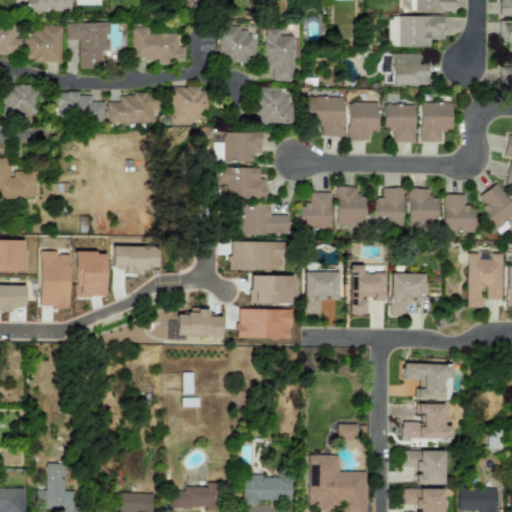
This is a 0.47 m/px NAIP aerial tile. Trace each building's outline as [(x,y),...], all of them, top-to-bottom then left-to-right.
[(23,0),(24,12),(44,12),(44,11),(68,11),(68,0),(23,0)] [(407,0),(407,11),(453,11),(452,0),(407,0)] [(511,0),(497,0),(498,16),(511,15),(511,0)] [(441,36),(441,15),(395,15),(395,19),(386,19),(385,47),(427,47),(427,36),(441,36)] [(105,22),(63,23),(63,40),(75,40),(76,68),(99,67),(98,51),(106,51),(105,22)] [(511,51),(511,23),(497,23),(498,43),(511,42),(511,52),(511,51)] [(0,25),(0,53),(18,54),(18,38),(11,37),(11,26),(0,25)] [(59,62),(59,27),(23,26),(22,61),(59,62)] [(130,60),(155,59),(155,63),(182,62),(182,46),(176,47),(175,33),(146,34),(145,27),(129,28),(130,60)] [(292,80),(291,36),(277,36),(277,28),(262,29),(263,68),(271,68),(271,81),(292,80)] [(255,30),(219,29),(218,60),(254,62),(255,30)] [(389,85),(426,85),(427,63),(416,63),(416,53),(390,53),(389,85)] [(511,56),(511,57),(511,69),(497,69),(498,88),(511,87),(511,56)] [(1,84),(0,114),(34,115),(35,85),(1,84)] [(205,88),(168,87),(167,124),(190,124),(190,118),(205,118),(205,88)] [(262,123),(290,123),(290,96),(283,96),(283,87),(254,87),(254,115),(262,115),(262,123)] [(89,95),(76,95),(76,91),(54,92),(54,120),(102,119),(101,101),(89,102),(89,95)] [(104,122),(150,123),(151,109),(156,109),(157,93),(118,92),(117,102),(104,102),(104,122)] [(340,136),(341,97),(303,96),(302,123),(322,124),(321,135),(340,136)] [(375,103),(345,102),(344,140),(366,140),(366,132),(375,132),(375,103)] [(448,130),(449,102),(418,102),(417,141),(438,142),(438,130),(448,130)] [(412,104),(381,104),(380,129),(390,129),(390,141),(411,142),(412,104)] [(258,153),(259,133),(212,131),(211,160),(250,161),(251,152),(258,153)] [(511,158),(511,135),(505,135),(502,157),(511,158)] [(0,198),(33,197),(33,171),(8,171),(8,158),(0,158),(0,198)] [(511,163),(506,163),(503,182),(511,183),(511,184),(510,196),(511,195),(511,163)] [(263,198),(263,177),(257,177),(257,167),(216,167),(216,183),(219,183),(219,198),(263,198)] [(511,222),(511,208),(494,182),(472,198),(497,233),(511,222)] [(354,186),(334,186),(332,227),(352,228),(352,225),(362,225),(363,196),(354,195),(354,186)] [(399,225),(401,188),(379,187),(379,197),(370,197),(369,224),(399,225)] [(435,196),(426,196),(426,188),(405,187),(404,226),(434,227),(435,196)] [(328,192),(306,191),(306,204),(297,204),(297,229),(328,230),(328,192)] [(440,232),(471,231),(471,205),(462,205),(462,193),(440,194),(440,232)] [(286,214),(266,214),(267,204),(239,203),(238,234),(285,235),(286,214)] [(280,270),(281,242),(227,241),(226,269),(280,270)] [(109,267),(122,267),(122,273),(142,273),(142,267),(154,267),(154,247),(109,247),(109,267)] [(36,306),(66,307),(66,254),(53,254),(53,250),(36,250),(36,306)] [(102,252),(71,252),(71,296),(102,296),(102,252)] [(463,307),(480,307),(480,299),(499,299),(499,253),(487,253),(487,259),(475,258),(475,253),(464,253),(463,307)] [(22,271),(22,260),(5,260),(5,270),(22,271)] [(381,271),(362,271),(362,265),(345,265),(345,313),(362,313),(362,299),(381,299),(381,271)] [(502,305),(511,305),(511,265),(502,265),(502,305)] [(300,271),(300,314),(317,313),(317,299),(334,299),(334,271),(300,271)] [(421,273),(387,272),(386,314),(403,315),(404,300),(420,301),(421,273)] [(290,275),(247,275),(247,303),(289,304),(290,275)] [(0,311),(8,312),(9,306),(21,306),(22,285),(0,284),(0,311)] [(173,335),(218,336),(219,316),(205,315),(205,308),(194,308),(194,313),(173,313),(173,335)] [(288,309),(235,308),(234,337),(287,338),(288,309)] [(441,399),(441,378),(448,378),(449,364),(400,363),(399,379),(416,379),(416,387),(413,387),(413,398),(441,399)] [(441,404),(414,404),(414,413),(421,413),(420,422),(399,422),(399,438),(448,438),(448,425),(441,425),(441,404)] [(441,450),(399,450),(400,467),(413,466),(413,484),(441,484),(441,450)] [(363,511),(363,471),(336,471),(336,454),(305,455),(306,509),(340,508),(340,511),(363,511)] [(62,463),(44,463),(44,490),(35,490),(35,511),(71,511),(72,490),(62,490),(62,463)] [(240,475),(239,504),(255,505),(255,499),(288,500),(289,476),(240,475)] [(182,486),(182,490),(166,490),(165,507),(216,508),(216,482),(204,482),(204,486),(182,486)] [(22,511),(22,487),(0,487),(0,511),(22,511)] [(441,511),(441,487),(400,488),(400,508),(412,508),(412,511),(441,511)] [(494,511),(495,488),(455,487),(455,510),(479,510),(478,511),(494,511)] [(134,511),(150,511),(150,493),(113,492),(112,511),(134,511)]
